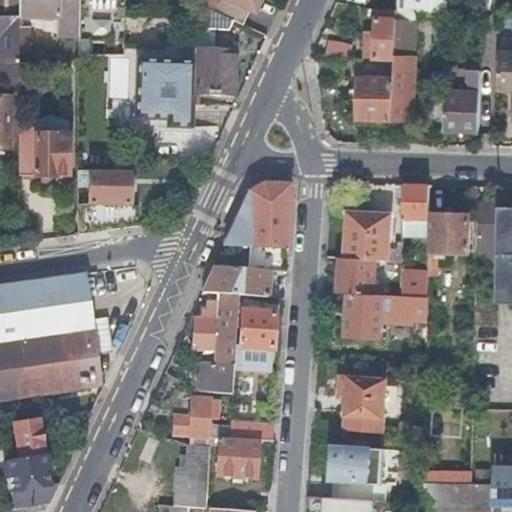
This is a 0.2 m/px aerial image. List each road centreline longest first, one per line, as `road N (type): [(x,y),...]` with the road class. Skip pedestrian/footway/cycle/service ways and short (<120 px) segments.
road 1 (residential): [(284,511),(310,160)]
road 2 (residential): [(75,503),(190,255)]
road 3 (residential): [(310,160),(511,163)]
road 4 (residential): [(190,255),(166,248),(0,273)]
